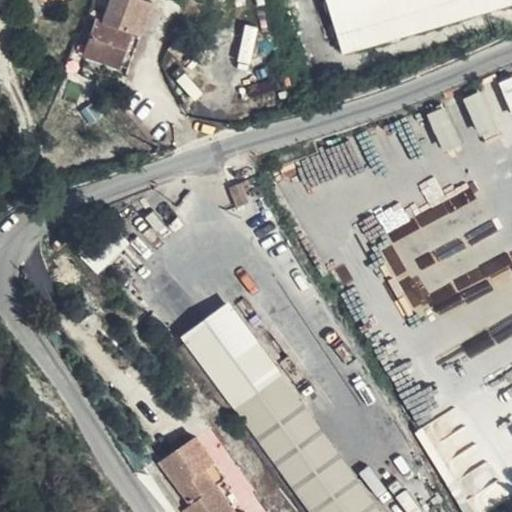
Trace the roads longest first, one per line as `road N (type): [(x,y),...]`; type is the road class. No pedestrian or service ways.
road 1 (unclassified): [(511,52),(110,196),(32,235),(13,289)]
road 2 (unclassified): [(13,289),(34,349),(147,511)]
